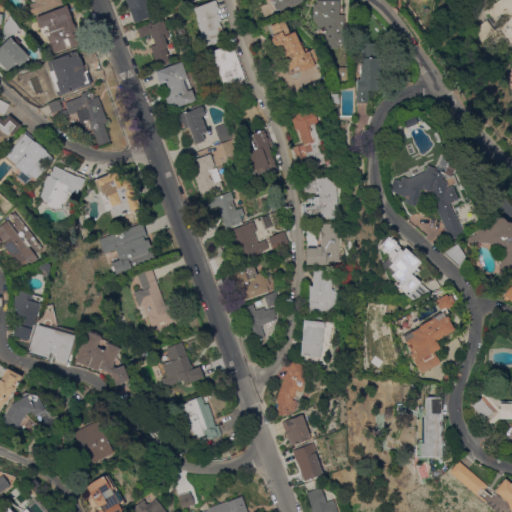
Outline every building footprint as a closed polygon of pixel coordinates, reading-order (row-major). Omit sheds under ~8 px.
[(61,0),(63,5),(33,16),(29,4),(36,2),(35,0),(61,0)] [(126,0),(150,0),(152,3),(146,5),(151,17),(135,23),(126,0)] [(215,0),(219,9),(217,10),(221,21),(218,22),(220,26),(221,26),(221,27),(226,40),(211,45),(211,44),(202,47),(198,35),(201,34),(197,24),(199,23),(193,9),(215,0)] [(288,8),(278,13),(272,2),(275,0),(301,0),(301,1),(288,8)] [(338,0),(338,15),(343,15),(343,28),(341,28),(341,34),(347,33),(348,43),(343,43),(343,44),(341,44),(341,45),(339,45),(339,46),(338,46),(338,48),(324,48),(324,47),(323,46),(323,40),(324,39),(324,35),(323,34),(323,27),(315,27),(315,21),(312,21),(312,4),(315,4),(316,0),(338,0)] [(499,0),(511,0),(511,43),(508,46),(501,37),(495,42),(491,35),(483,42),(474,30),(487,20),(486,19),(491,15),(489,13),(487,14),(485,11),(499,0)] [(72,17),(71,18),(74,24),(75,24),(77,29),(75,30),(77,33),(78,33),(82,43),(54,54),(47,36),(44,37),(40,28),(37,29),(33,18),(64,7),(64,6),(67,5),(72,17)] [(21,29),(11,36),(4,27),(11,16),(21,29)] [(270,26),(283,20),(289,34),(295,31),(303,50),(306,48),(307,52),(313,49),(318,62),(314,64),(315,65),(301,72),(300,71),(289,76),(286,68),(289,67),(280,45),(275,46),(273,44),(272,42),(271,39),(272,37),(274,35),(270,26)] [(168,46),(153,51),(151,46),(156,45),(150,29),(153,28),(152,25),(163,21),(168,33),(164,34),(168,46)] [(0,62),(0,46),(10,37),(30,57),(20,67),(16,63),(8,71),(0,62)] [(232,43),(247,83),(229,90),(226,81),(223,82),(211,51),(232,43)] [(359,58),(356,58),(356,43),(381,43),(380,91),(368,91),(367,103),(355,103),(356,80),(359,80),(359,58)] [(162,64),(157,54),(167,50),(169,53),(168,54),(169,56),(167,56),(169,61),(162,64)] [(44,60),(70,51),(79,74),(90,70),(96,85),(58,99),(44,60)] [(178,107),(178,105),(169,108),(165,98),(169,96),(166,88),(168,87),(166,82),(160,84),(159,82),(158,80),(157,78),(156,74),(156,72),(181,62),(196,100),(178,107)] [(335,81),(335,67),(348,67),(348,81),(335,81)] [(13,78),(22,71),(24,75),(26,74),(36,89),(34,90),(37,94),(30,98),(19,88),(20,88),(13,78)] [(110,141),(99,146),(89,118),(80,121),(77,112),(69,114),(65,103),(82,97),(81,94),(92,90),(94,98),(99,96),(108,122),(104,124),(110,141)] [(52,113),(49,104),(60,100),(63,110),(52,113)] [(23,126),(14,137),(12,136),(6,142),(8,144),(1,151),(0,150),(0,101),(9,106),(5,115),(0,112),(0,118),(3,121),(10,114),(23,126)] [(189,127),(185,128),(184,123),(180,125),(177,116),(185,112),(186,113),(193,110),(193,109),(202,106),(206,115),(202,117),(208,133),(203,134),(205,141),(196,144),(189,127)] [(66,109),(69,117),(57,122),(54,116),(57,114),(57,113),(66,109)] [(299,132),(300,132),(300,130),(298,130),(298,128),(295,129),(292,118),(296,117),(295,114),(306,111),(307,113),(315,111),(318,123),(315,123),(319,139),(321,139),(324,148),(321,149),(325,163),(312,167),(309,156),(307,156),(306,153),(304,143),(302,143),(299,132)] [(405,128),(401,120),(413,115),(416,123),(405,128)] [(215,127),(230,122),(235,137),(223,141),(220,143),(215,127)] [(247,152),(254,150),(250,139),(254,138),(252,134),(263,130),(265,134),(268,133),(273,145),(269,147),(277,169),(258,175),(256,170),(254,171),(247,152)] [(36,179),(33,177),(31,179),(30,179),(26,184),(17,176),(22,171),(16,165),(15,166),(5,158),(7,156),(6,156),(25,133),(35,142),(36,141),(47,151),(46,152),(54,158),(51,163),(45,159),(44,160),(42,158),(38,162),(46,168),(36,179)] [(222,144),(234,139),(238,151),(226,155),(222,144)] [(193,170),(198,169),(196,165),(195,165),(193,160),(211,154),(215,166),(213,166),(214,169),(218,168),(222,180),(221,181),(223,189),(202,197),(193,170)] [(464,234),(450,240),(429,191),(426,191),(424,189),(420,190),(419,193),(420,194),(415,207),(404,202),(406,197),(389,190),(394,179),(400,182),(402,177),(407,179),(424,172),(427,165),(436,169),(436,170),(443,173),(441,178),(443,181),(445,181),(447,185),(446,187),(446,188),(452,185),(458,200),(449,204),(454,215),(455,214),(464,234)] [(64,170),(66,167),(87,177),(79,195),(73,192),(69,199),(66,201),(64,203),(61,204),(62,207),(58,208),(54,208),(49,206),(41,202),(44,197),(41,196),(44,189),(43,189),(45,185),(44,184),(48,175),(50,176),(55,166),(64,170)] [(108,197),(106,198),(104,193),(102,194),(101,191),(99,192),(96,182),(98,181),(97,180),(108,175),(117,171),(121,182),(130,178),(142,209),(132,213),(131,211),(116,217),(112,206),(111,207),(109,201),(108,197)] [(313,218),(312,217),(304,218),(303,206),(312,205),(311,200),(315,200),(315,197),(320,197),(319,187),(318,187),(317,178),(329,177),(329,179),(336,179),(338,207),(340,207),(340,212),(340,216),(313,218)] [(236,210),(239,209),(242,209),(243,210),(244,212),(244,215),(244,218),(242,221),(238,223),(235,225),(232,225),(230,224),(227,218),(220,196),(230,192),(236,210)] [(268,200),(277,197),(281,208),(272,211),(268,200)] [(511,272),(500,272),(501,253),(489,243),(480,243),(471,247),(467,238),(476,235),(476,231),(495,218),(499,217),(502,218),(504,219),(506,222),(511,222),(511,272)] [(38,259),(31,265),(30,263),(26,265),(25,263),(23,264),(20,266),(3,244),(5,242),(4,240),(0,243),(2,245),(0,246),(0,226),(8,221),(38,259)] [(258,243),(266,240),(269,249),(262,251),(263,253),(241,261),(230,230),(254,221),(258,231),(254,232),(258,243)] [(143,223),(148,236),(144,238),(145,240),(148,239),(151,247),(148,249),(149,251),(152,250),(156,259),(116,274),(115,271),(113,272),(112,267),(114,266),(113,263),(120,260),(116,249),(105,254),(99,239),(143,223)] [(340,261),(327,261),(327,264),(307,264),(307,249),(317,249),(317,246),(321,246),(321,224),(340,224),(340,261)] [(272,236),(284,231),(288,244),(276,249),(272,236)] [(415,300),(414,301),(394,283),(397,280),(391,275),(394,271),(389,266),(392,262),(390,260),(391,258),(388,255),(389,254),(386,252),(384,253),(378,248),(388,236),(392,240),(393,239),(397,242),(396,244),(402,249),(401,250),(402,251),(405,248),(421,262),(417,267),(420,270),(414,277),(427,289),(416,301),(415,300)] [(444,252),(457,244),(465,256),(460,267),(444,252)] [(47,262),(51,265),(49,274),(39,267),(47,262)] [(241,302),(236,289),(235,289),(229,275),(244,269),(244,268),(250,266),(251,268),(254,266),(257,274),(262,272),(264,277),(267,276),(270,285),(267,286),(269,291),(241,302)] [(165,305),(172,302),(178,320),(167,324),(166,321),(151,326),(144,305),(139,307),(134,292),(141,289),(142,291),(143,290),(138,274),(152,269),(165,305)] [(309,313),(310,286),(313,286),(313,269),(333,270),(332,289),(341,294),(339,297),(339,302),(331,315),(324,310),(323,314),(309,313)] [(511,302),(508,300),(507,301),(503,299),(504,297),(503,296),(510,286),(511,287),(511,302)] [(21,310),(13,307),(17,290),(41,297),(39,303),(40,304),(37,315),(35,314),(27,340),(13,336),(21,310)] [(277,292),(281,303),(268,307),(264,296),(277,292)] [(436,341),(440,348),(434,352),(441,362),(421,374),(415,362),(414,363),(409,355),(412,353),(401,336),(410,331),(411,333),(419,328),(419,327),(433,318),(432,316),(441,311),(435,301),(447,294),(448,296),(451,294),(455,302),(452,304),(453,306),(446,309),(450,316),(447,317),(455,330),(436,341)] [(261,325),(265,337),(256,341),(251,327),(250,327),(249,324),(243,308),(253,304),(256,311),(264,308),(265,311),(272,309),(274,309),(277,316),(275,317),(276,320),(261,325)] [(321,358),(301,355),(304,320),(325,322),(321,358)] [(68,361),(66,361),(66,362),(55,359),(56,358),(55,358),(56,354),(51,353),(49,359),(30,354),(38,325),(75,336),(68,361)] [(88,331),(101,337),(97,347),(101,348),(100,349),(104,351),(107,343),(119,348),(112,366),(117,368),(124,365),(129,381),(116,386),(111,374),(99,368),(98,371),(75,361),(88,331)] [(193,370),(199,367),(202,376),(184,383),(183,381),(180,382),(180,381),(178,381),(178,382),(165,388),(161,379),(167,376),(163,364),(171,361),(168,354),(169,353),(167,348),(182,342),(193,370)] [(307,379),(302,392),(297,390),(293,400),(299,402),(294,415),(290,414),(279,415),(277,396),(287,370),(286,368),(298,359),(303,367),(307,379)] [(0,380),(7,368),(23,377),(15,391),(13,390),(6,402),(5,401),(0,409),(0,380)] [(483,397),(481,395),(489,389),(499,401),(511,401),(511,420),(499,420),(499,417),(491,425),(485,419),(482,423),(474,415),(477,412),(471,406),(483,397)] [(18,430),(13,427),(12,429),(1,424),(11,405),(22,399),(20,395),(25,392),(32,393),(37,395),(40,398),(39,399),(45,410),(35,416),(32,411),(26,414),(18,430)] [(201,396),(205,405),(208,404),(214,419),(213,419),(216,426),(218,425),(222,435),(201,443),(195,445),(181,404),(201,396)] [(442,448),(440,448),(440,457),(415,457),(415,443),(418,440),(421,440),(421,418),(424,418),(424,415),(425,415),(425,398),(427,398),(427,397),(442,398),(442,448)] [(282,422),(302,415),(311,438),(291,446),(282,422)] [(100,425),(104,423),(108,431),(105,433),(114,453),(89,465),(73,432),(98,420),(100,425)] [(165,424),(166,423),(171,428),(163,437),(156,429),(163,422),(165,424)] [(293,451),(314,443),(318,456),(317,456),(323,474),(304,481),(293,451)] [(67,455),(56,460),(51,449),(62,444),(67,455)] [(474,496),(484,485),(457,461),(447,472),(474,496)] [(96,511),(100,510),(86,486),(103,476),(104,477),(108,474),(125,504),(120,507),(122,511),(96,511)] [(0,477),(3,475),(11,486),(0,493),(0,477)] [(511,511),(508,502),(507,502),(490,488),(498,478),(504,480),(505,478),(511,483),(511,511)] [(321,487),(327,502),(333,500),(337,511),(312,511),(311,509),(312,509),(306,493),(308,492),(321,487)] [(191,492),(195,506),(183,510),(178,496),(191,492)] [(248,511),(202,511),(209,510),(209,508),(225,502),(226,502),(242,496),(248,511)] [(166,511),(135,511),(132,508),(144,499),(148,505),(156,499),(166,511)]
